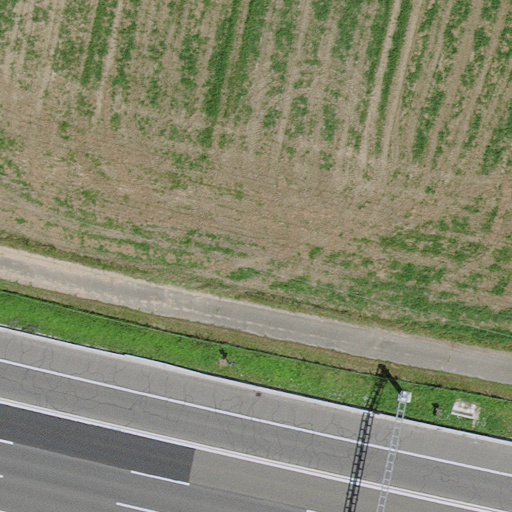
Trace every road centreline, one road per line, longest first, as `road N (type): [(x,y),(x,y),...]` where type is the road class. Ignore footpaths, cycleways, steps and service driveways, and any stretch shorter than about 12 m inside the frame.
road 1 (track): [(511,368),(0,260)]
road 2 (motorway): [(243,511),(0,455)]
